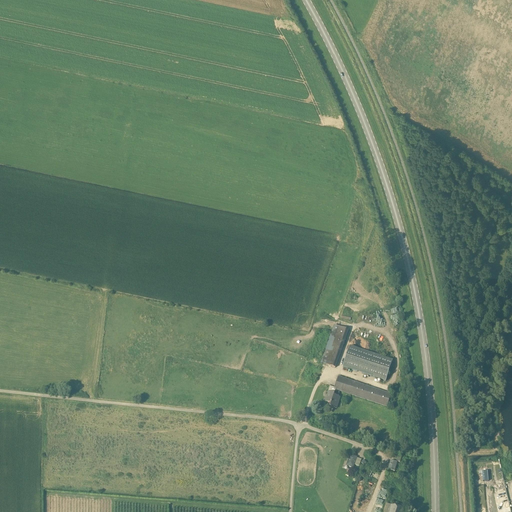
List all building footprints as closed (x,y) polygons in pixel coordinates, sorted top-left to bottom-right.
[(336,368),(349,330),(334,325),(321,363),(336,368)] [(386,381),(393,360),(350,346),(343,367),(386,381)] [(391,394),(338,376),(335,387),(330,386),(328,392),(325,401),(331,403),(330,406),(336,408),(340,397),(338,397),(340,391),(354,396),(354,398),(358,399),(358,398),(387,407),(391,394)] [(359,466),(362,460),(357,458),(357,457),(350,455),(346,466),(353,468),(355,465),(359,466)] [(390,460),(388,469),(395,471),(397,462),(396,462),(391,460),(390,460)]
